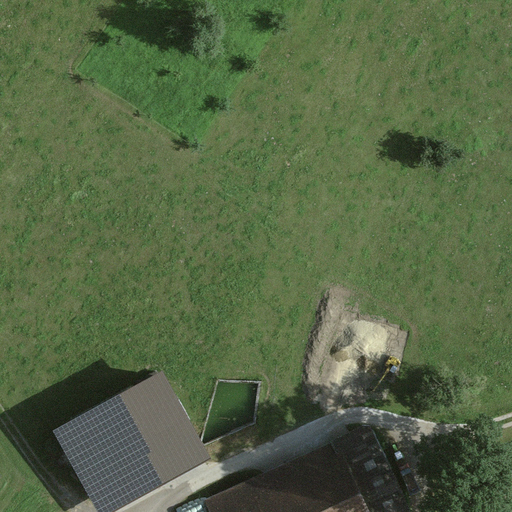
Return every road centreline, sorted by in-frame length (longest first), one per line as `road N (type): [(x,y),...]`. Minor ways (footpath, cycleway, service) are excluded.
road 1 (track): [(150,511),(346,416),(446,429),(511,419)]
road 2 (track): [(74,506),(0,411)]
